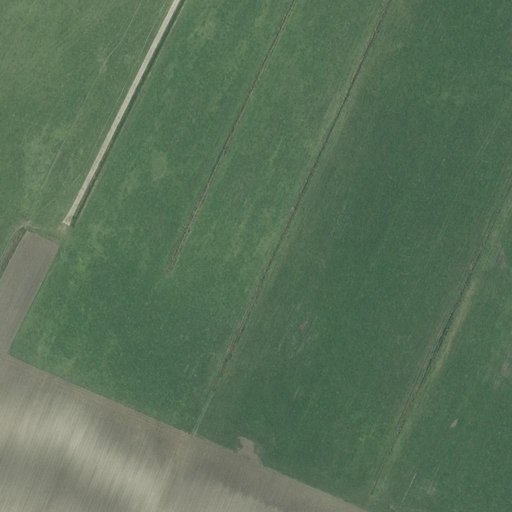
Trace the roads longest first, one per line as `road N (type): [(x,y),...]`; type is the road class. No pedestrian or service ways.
road 1 (track): [(278,511),(169,465),(64,228),(177,0)]
road 2 (track): [(40,511),(120,355)]
